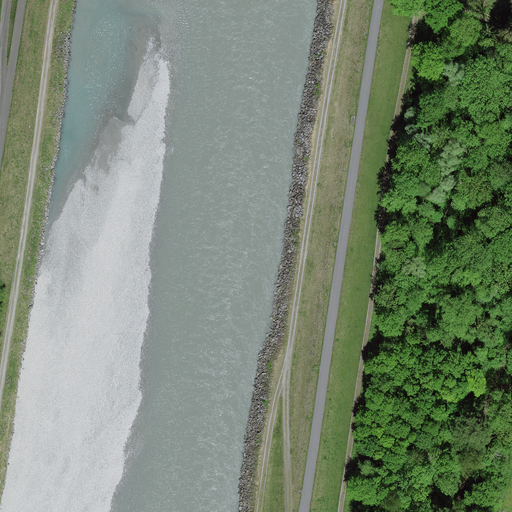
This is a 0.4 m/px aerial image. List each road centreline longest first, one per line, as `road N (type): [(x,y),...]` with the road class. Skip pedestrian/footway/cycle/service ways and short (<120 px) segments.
road 1 (track): [(419,0),(341,511)]
road 2 (track): [(268,511),(345,0)]
road 3 (track): [(55,0),(0,372)]
road 4 (track): [(22,0),(0,143)]
